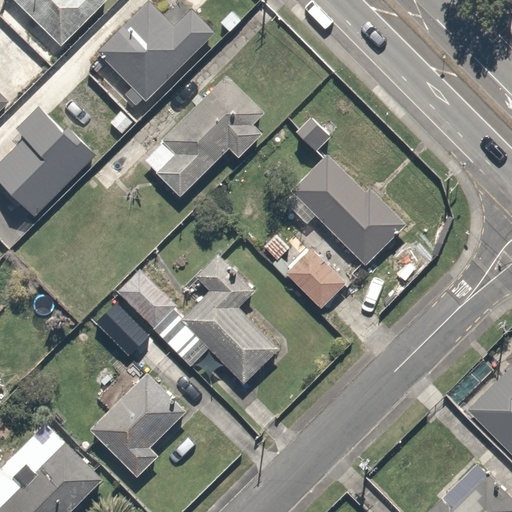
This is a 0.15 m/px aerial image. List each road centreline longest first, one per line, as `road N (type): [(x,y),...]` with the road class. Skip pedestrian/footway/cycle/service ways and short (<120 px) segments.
road 1 (residential): [(251,511),(511,247)]
road 2 (secondary): [(511,177),(342,0)]
